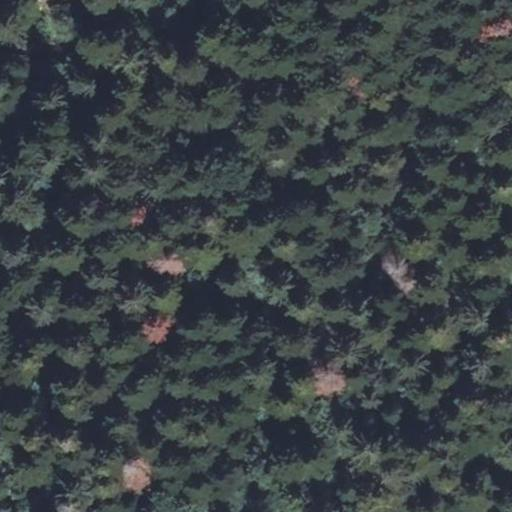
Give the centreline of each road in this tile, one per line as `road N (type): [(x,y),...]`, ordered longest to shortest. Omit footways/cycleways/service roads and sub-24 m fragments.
road 1 (track): [(28,511),(30,313),(58,109),(20,29),(0,7)]
road 2 (track): [(511,420),(417,511)]
